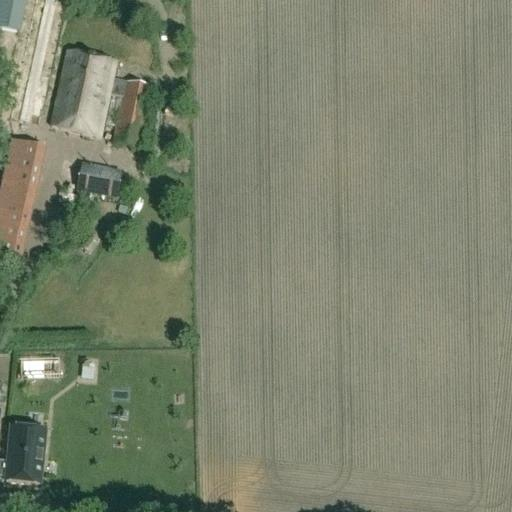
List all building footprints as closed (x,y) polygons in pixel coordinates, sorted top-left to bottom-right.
[(35,0),(9,120),(38,127),(65,0),(0,0),(0,31),(18,35),(25,0),(35,0)] [(67,53),(59,93),(50,130),(99,141),(116,64),(67,53)] [(153,90),(126,85),(113,145),(140,151),(153,90)] [(14,144),(2,204),(0,215),(0,267),(15,271),(17,260),(23,262),(45,150),(14,144)] [(82,166),(77,193),(77,194),(117,202),(122,174),(82,166)] [(40,435),(11,433),(9,457),(0,455),(0,468),(8,470),(8,472),(36,475),(40,435)]
